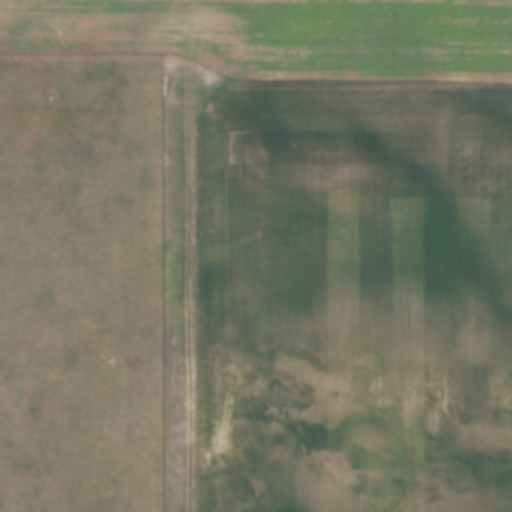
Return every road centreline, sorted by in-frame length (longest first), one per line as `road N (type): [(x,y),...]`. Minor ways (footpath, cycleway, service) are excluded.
road 1 (track): [(0,55),(511,64)]
road 2 (track): [(189,511),(191,56)]
